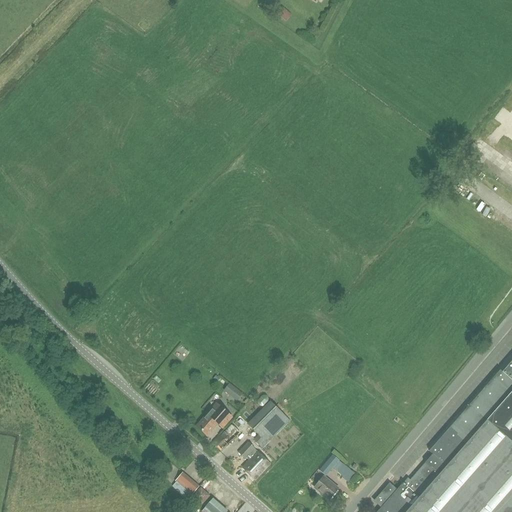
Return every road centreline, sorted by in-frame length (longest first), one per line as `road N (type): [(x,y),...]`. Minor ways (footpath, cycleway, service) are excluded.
road 1 (unclassified): [(266,511),(51,320),(0,261)]
road 2 (unclassified): [(347,511),(511,315)]
